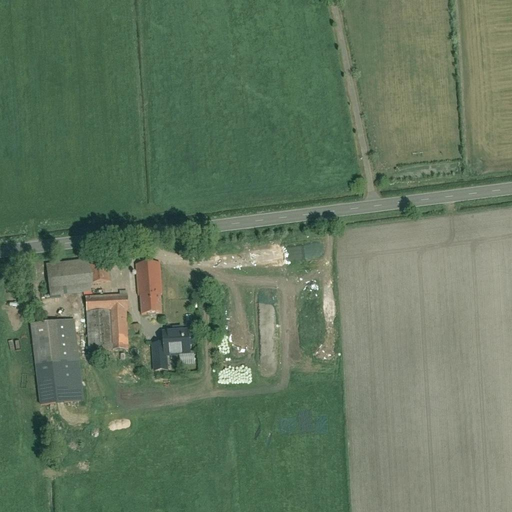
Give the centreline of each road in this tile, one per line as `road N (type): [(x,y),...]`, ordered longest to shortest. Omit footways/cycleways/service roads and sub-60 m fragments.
road 1 (tertiary): [(0,257),(511,193)]
road 2 (track): [(374,210),(329,0)]
